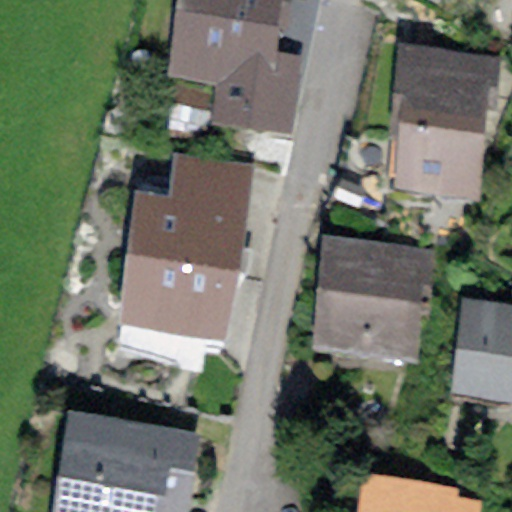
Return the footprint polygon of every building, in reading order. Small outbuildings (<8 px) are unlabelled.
[(226,74),(219,118),(281,126),(294,73),(259,68),(267,0),(196,0),(187,68),(226,74)] [(411,64),(404,135),(408,135),(403,185),(464,191),(477,70),(411,64)] [(178,191),(175,221),(148,218),(136,320),(215,330),(232,249),(238,198),(178,191)] [(338,260),(331,341),(401,347),(409,267),(338,260)] [(511,322),(482,319),(474,390),(511,393),(511,322)] [(86,438),(75,511),(145,511),(148,493),(180,498),(188,444),(153,439),(152,448),(86,438)] [(376,494),(374,511),(441,511),(443,501),(376,494)]
